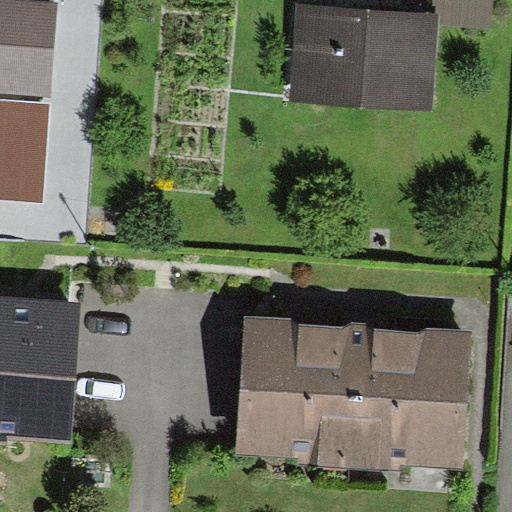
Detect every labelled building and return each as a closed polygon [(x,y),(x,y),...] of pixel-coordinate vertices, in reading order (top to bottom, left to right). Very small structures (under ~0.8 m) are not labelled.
[(58,0),(56,0),(0,0),(0,92),(50,97),(58,0)] [(492,0),(437,0),(436,14),(436,25),(491,28),(492,0)] [(436,14),(300,6),(294,102),(430,110),(436,25),(436,14)] [(51,105),(0,101),(0,199),(42,204),(51,105)] [(80,309),(0,303),(0,434),(71,440),(80,309)] [(245,320),(236,447),(453,463),(462,336),(245,320)]
